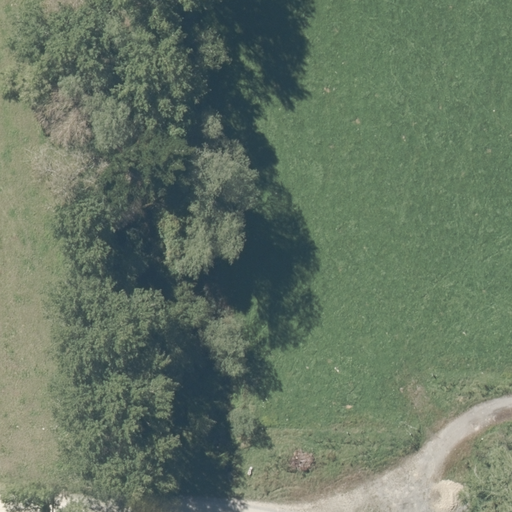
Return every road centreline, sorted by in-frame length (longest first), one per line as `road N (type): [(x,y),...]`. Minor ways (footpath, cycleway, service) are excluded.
road 1 (unclassified): [(0,504),(235,511)]
road 2 (track): [(427,511),(449,444),(469,422),(511,404)]
